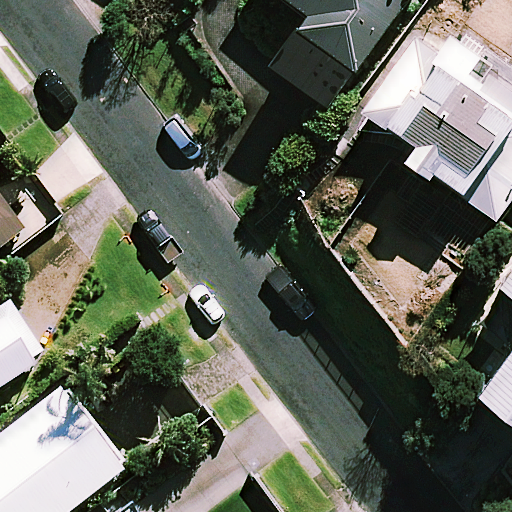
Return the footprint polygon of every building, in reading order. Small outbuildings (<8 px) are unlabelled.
[(301,0),(318,12),(306,28),(364,69),(413,0),(301,0)] [(485,44),(456,24),(441,45),(418,30),(367,104),(418,139),(408,153),(497,215),(511,192),(511,84),(509,82),(502,92),(468,68),(485,44)] [(364,69),(306,28),(281,63),(339,104),(364,69)] [(0,264),(15,253),(0,233),(0,264)] [(0,393),(40,367),(37,362),(47,355),(14,305),(0,314),(0,393)] [(511,354),(488,386),(511,403),(511,354)] [(68,388),(0,440),(0,511),(80,511),(133,470),(68,388)]
